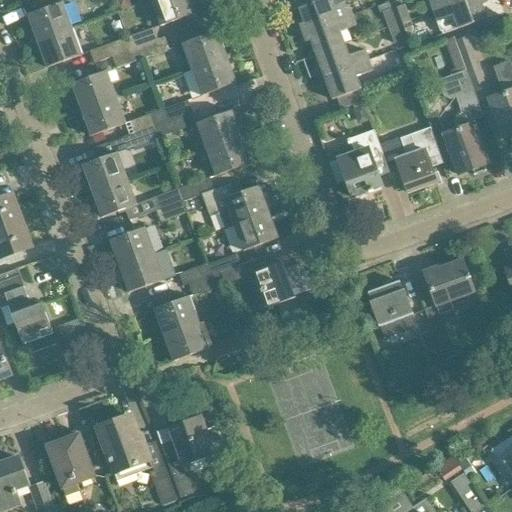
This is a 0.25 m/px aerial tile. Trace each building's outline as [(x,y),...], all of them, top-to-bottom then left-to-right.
[(196,14),(190,0),(152,0),(151,0),(161,27),(196,14)] [(347,0),(321,0),(322,0),(299,9),(305,23),(300,24),(303,34),(353,15),(347,0)] [(435,0),(429,2),(433,13),(467,0),(435,0)] [(485,0),(467,0),(433,13),(437,23),(454,17),(459,29),(487,19),(482,5),(487,3),(485,0)] [(28,16),(38,42),(73,29),(64,3),(28,16)] [(396,8),(402,24),(410,21),(404,6),(396,8)] [(388,28),(396,25),(391,10),(382,13),(388,28)] [(353,15),(303,34),(306,43),(311,41),(316,54),(345,44),(340,31),(357,25),(353,15)] [(408,40),(409,40),(415,37),(410,21),(402,24),(408,40)] [(402,41),(396,25),(388,28),(394,44),(402,41)] [(83,55),(73,29),(38,42),(47,68),(83,55)] [(155,29),(128,38),(132,50),(139,47),(159,40),(155,29)] [(183,44),(193,70),(227,58),(217,31),(183,44)] [(94,50),(98,62),(132,50),(128,38),(94,50)] [(165,38),(159,40),(139,47),(144,59),(169,49),(165,38)] [(457,43),(478,100),(489,96),(468,39),(457,43)] [(485,166),(488,164),(473,121),(477,120),(478,116),(482,115),(483,117),(477,100),(478,100),(457,43),(456,44),(466,71),(438,81),(443,97),(449,99),(455,97),(461,114),(456,115),(454,121),(457,130),(443,135),(438,120),(429,124),(430,127),(441,156),(444,164),(453,160),(458,175),(472,170),(474,176),(487,171),(485,166)] [(349,56),(345,44),(316,54),(321,68),(316,70),(319,79),(370,61),(366,50),(349,56)] [(139,47),(132,50),(98,62),(99,64),(117,58),(121,68),(144,59),(139,47)] [(403,57),(395,60),(401,76),(409,73),(403,57)] [(237,84),(227,58),(193,70),(202,97),(237,84)] [(337,99),(360,90),(361,90),(357,77),(373,71),(370,61),(319,79),(323,88),(328,86),(333,100),(337,99)] [(511,67),(510,61),(493,67),(503,95),(490,100),(504,139),(508,138),(508,136),(511,134),(511,67)] [(72,84),(82,111),(117,98),(108,71),(72,84)] [(360,90),(337,99),(341,110),(364,101),(360,90)] [(127,124),(117,98),(82,111),(92,137),(127,124)] [(162,108),(166,122),(187,115),(187,114),(192,112),(187,99),(162,108)] [(155,126),(166,122),(162,108),(129,120),(134,134),(155,126)] [(364,108),(355,111),(359,122),(363,124),(369,122),(364,108)] [(197,124),(207,150),(241,138),(231,111),(197,124)] [(155,126),(159,138),(191,126),(187,115),(166,122),(155,126)] [(93,192),(127,179),(118,153),(159,138),(155,126),(134,134),(102,146),(106,157),(77,168),(84,185),(89,183),(93,192)] [(397,160),(409,193),(437,183),(428,160),(441,156),(430,127),(401,138),(407,156),(397,160)] [(382,187),(374,163),(385,159),(375,130),(350,139),(347,140),(350,149),(353,148),(355,154),(340,160),(340,159),(339,159),(353,198),(354,197),(353,196),(368,191),(369,193),(373,191),(373,189),(381,186),(381,187),(382,187)] [(251,164),(241,138),(207,150),(216,177),(251,164)] [(153,200),(137,206),(127,179),(93,192),(102,218),(126,209),(130,221),(157,211),(183,202),(178,191),(153,200)] [(210,179),(178,191),(183,202),(203,194),(214,190),(210,179)] [(269,213),(259,186),(235,195),(231,184),(214,190),(203,194),(210,214),(218,211),(224,229),(234,225),(269,213)] [(0,230),(23,222),(13,195),(0,199),(0,230)] [(187,213),(183,202),(157,211),(161,222),(187,213)] [(278,239),(269,213),(234,225),(244,252),(278,239)] [(0,259),(32,248),(23,222),(0,230),(0,259)] [(145,228),(110,241),(120,266),(155,254),(145,228)] [(242,265),(238,253),(206,265),(210,277),(221,273),(242,265)] [(164,280),(155,254),(120,266),(130,293),(164,280)] [(221,273),(225,284),(226,284),(243,278),(256,313),(296,298),(295,296),(312,290),(302,264),(286,270),(283,263),(263,270),(258,259),(242,265),(221,273)] [(424,273),(436,306),(434,307),(438,316),(453,311),(450,302),(474,293),(469,279),(471,278),(470,274),(468,275),(462,261),(438,270),(438,268),(424,273)] [(210,277),(206,265),(179,274),(184,286),(189,284),(210,277)] [(221,273),(210,277),(189,284),(194,296),(225,284),(221,273)] [(20,275),(0,282),(0,311),(6,329),(16,325),(23,345),(53,334),(46,313),(45,313),(42,305),(32,308),(20,275)] [(403,290),(400,282),(368,293),(371,302),(370,302),(379,328),(380,327),(385,339),(417,328),(412,315),(414,315),(404,290),(403,290)] [(155,310),(164,336),(200,323),(190,297),(155,310)] [(0,378),(11,375),(0,345),(0,331),(6,329),(0,311),(0,378)] [(209,349),(200,323),(164,336),(174,362),(209,349)] [(435,337),(433,331),(422,335),(433,366),(444,361),(435,337)] [(447,332),(435,337),(444,361),(456,357),(447,332)] [(244,335),(212,347),(217,359),(249,347),(244,335)] [(138,437),(130,416),(98,428),(114,473),(133,467),(136,475),(153,468),(141,436),(138,437)] [(229,460),(217,426),(206,430),(201,416),(183,423),(185,427),(171,433),(177,451),(165,455),(181,498),(194,493),(184,466),(214,455),(223,462),(229,460)] [(95,477),(79,435),(48,447),(66,496),(80,491),(77,484),(95,477)] [(511,473),(511,442),(511,441),(488,457),(496,469),(505,463),(511,473)] [(29,485),(18,457),(0,464),(0,507),(1,511),(2,511),(1,507),(19,500),(15,490),(29,485)] [(166,467),(149,472),(161,505),(178,499),(166,467)] [(478,511),(486,507),(464,474),(451,483),(470,511),(478,511)] [(54,511),(44,482),(28,488),(36,511),(54,511)] [(436,511),(427,498),(406,511),(436,511)]
